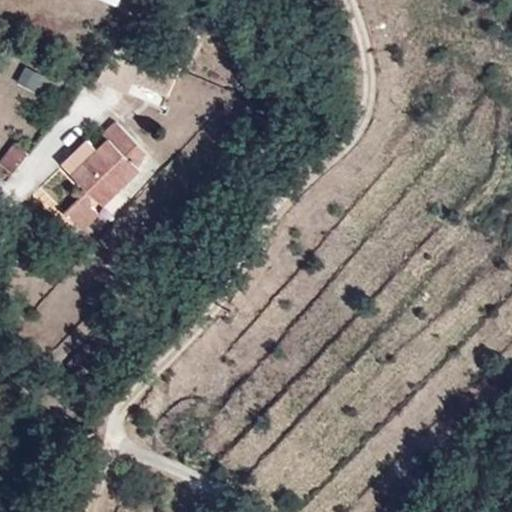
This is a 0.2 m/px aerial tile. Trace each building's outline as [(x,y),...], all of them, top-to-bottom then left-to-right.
[(204,57),(175,38),(157,63),(185,81),(204,57)] [(33,95),(45,81),(28,66),(16,81),(33,95)] [(104,128),(92,135),(61,153),(84,189),(128,162),(122,153),(138,144),(130,128),(128,127),(118,109),(99,120),(104,128)] [(61,153),(92,135),(86,125),(54,141),(61,153)] [(12,144),(0,159),(0,162),(13,173),(27,155),(12,144)] [(79,197),(64,173),(45,184),(60,208),(79,197)] [(61,214),(76,233),(98,215),(83,196),(61,214)]
